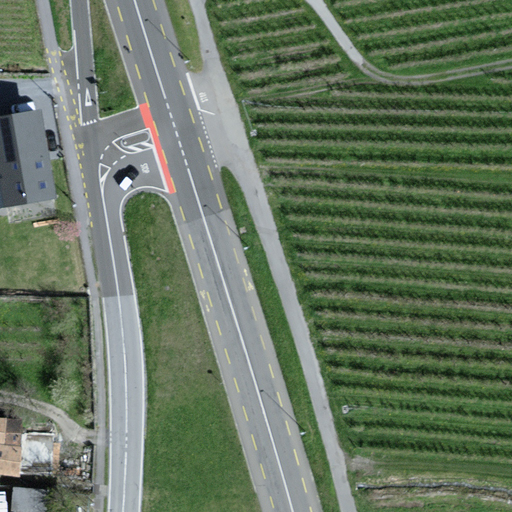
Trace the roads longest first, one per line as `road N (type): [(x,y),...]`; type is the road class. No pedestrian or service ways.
road 1 (primary): [(290,511),(184,155)]
road 2 (tertiary): [(106,220),(126,372),(119,511)]
road 3 (track): [(315,0),(348,47),(380,74),(430,77),(511,60)]
road 4 (tertiary): [(170,108),(100,137),(92,173),(106,220)]
